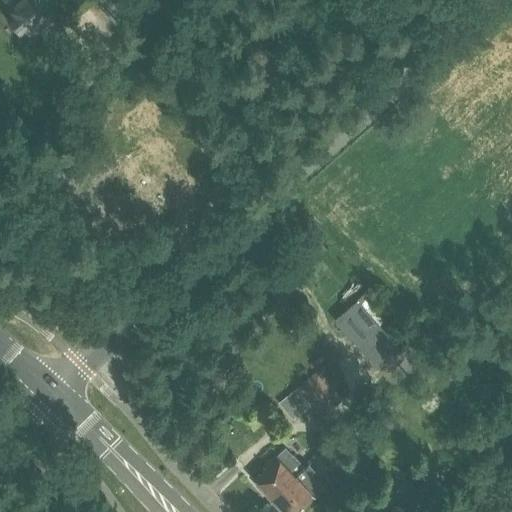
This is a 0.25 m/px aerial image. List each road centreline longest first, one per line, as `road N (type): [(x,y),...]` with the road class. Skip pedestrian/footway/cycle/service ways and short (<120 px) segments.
road 1 (unclassified): [(100,352),(501,0)]
road 2 (unclassified): [(220,511),(149,439),(137,400),(100,352)]
road 3 (secondary): [(168,511),(53,390)]
